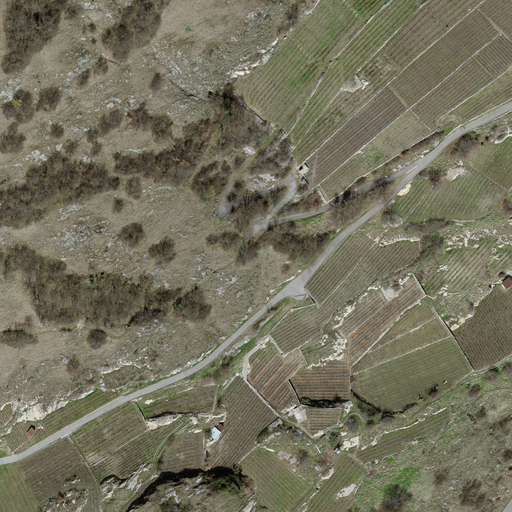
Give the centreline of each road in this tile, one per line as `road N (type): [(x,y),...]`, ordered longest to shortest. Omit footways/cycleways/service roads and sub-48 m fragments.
road 1 (unclassified): [(432,155),(203,363),(0,461)]
road 2 (unclassified): [(225,194),(220,205),(228,212),(281,182),(292,184),(264,225),(320,211),(432,155)]
